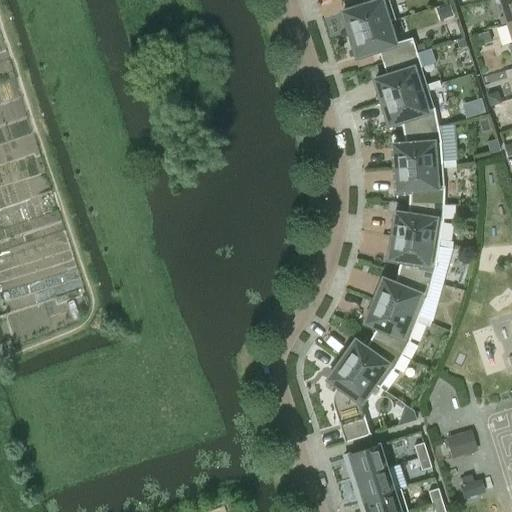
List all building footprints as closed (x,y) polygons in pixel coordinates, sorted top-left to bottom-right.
[(362,0),(364,6),(343,12),(343,15),(341,16),(348,36),(388,23),(395,20),(388,0),(362,0)] [(511,22),(511,0),(498,0),(504,17),(500,18),(502,25),(507,24),(511,22)] [(449,4),(436,9),(440,20),(453,16),(449,4)] [(395,43),(388,23),(348,36),(354,56),(356,55),(357,57),(379,51),(383,64),(416,53),(412,38),(395,43)] [(488,32),(472,37),(475,47),(491,42),(488,32)] [(464,38),(456,40),(459,49),(466,46),(464,38)] [(375,89),(380,103),(426,88),(427,91),(440,87),(438,81),(425,85),(420,68),(421,67),(416,53),(383,64),(387,76),(375,80),(377,89),(375,89)] [(426,88),(380,103),(384,118),(386,117),(389,125),(401,121),(403,133),(437,125),(434,107),(433,108),(427,91),(426,88)] [(487,94),(486,95),(490,107),(491,106),(501,103),(498,91),(487,94)] [(391,154),(393,169),(442,165),(442,168),(456,166),(455,160),(442,161),(440,143),(441,143),(437,125),(403,133),(406,144),(393,145),(393,154),(391,154)] [(497,139),(487,142),(490,153),(500,150),(497,139)] [(507,157),(511,155),(511,143),(503,146),(507,157)] [(442,165),(393,169),(394,184),(396,184),(396,192),(409,192),(409,203),(444,204),(445,186),(444,186),(442,168),(442,165)] [(392,221),(390,236),(439,243),(439,246),(452,248),(453,242),(440,240),(443,222),(444,204),(409,203),(408,215),(396,213),(394,222),(392,221)] [(439,243),(390,236),(388,251),(390,251),(388,260),(401,262),(398,273),(432,282),(437,264),(436,264),(439,246),(439,243)] [(378,287),(372,301),(418,319),(417,322),(430,327),(432,321),(420,316),(426,299),(427,299),(432,282),(398,273),(395,284),(383,280),(379,288),(378,287)] [(418,319),(372,301),(366,314),(368,315),(365,323),(377,328),(371,338),(402,355),(411,339),(411,338),(417,322),(418,319)] [(348,347),(340,359),(375,384),(374,385),(385,393),(388,389),(382,385),(393,370),(394,371),(402,355),(371,338),(366,349),(355,341),(350,348),(348,347)] [(361,403),(374,385),(375,384),(340,359),(331,371),(333,373),(328,380),(337,386),(334,393),(333,397),(333,404),(335,412),(345,443),(371,435),(370,434),(364,417),(365,417),(361,403)] [(452,457),(471,452),(465,433),(447,439),(452,457)] [(418,459),(428,456),(424,444),(414,447),(418,459)] [(351,480),(386,469),(379,445),(344,456),(344,457),(349,456),(351,464),(346,465),(351,480)] [(432,469),(428,456),(418,459),(422,472),(432,469)] [(394,492),(386,469),(351,480),(356,495),(361,493),(363,501),(394,492)] [(473,482),(461,486),(465,497),(476,494),(484,491),(480,480),(473,482)] [(438,488),(428,492),(432,504),(442,501),(438,488)] [(394,492),(363,501),(366,509),(361,511),(407,511),(400,490),(394,492)] [(445,511),(442,501),(432,504),(434,511),(445,511)]
